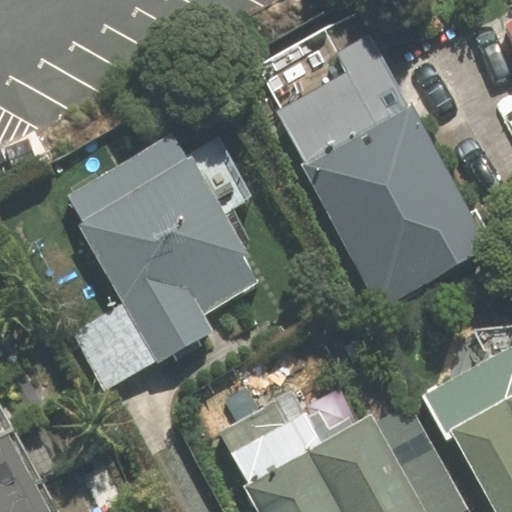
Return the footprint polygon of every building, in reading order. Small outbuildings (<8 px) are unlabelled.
[(511,25),(503,31),(511,46),(511,25)] [(271,121),(380,318),(491,257),(370,40),(335,60),(346,80),(271,121)] [(76,336),(109,395),(214,337),(202,315),(258,284),(178,140),(64,202),(124,310),(76,336)] [(511,511),(511,352),(428,399),(490,511),(511,511)] [(241,493),(250,511),(420,511),(370,422),(326,446),(300,400),(222,443),(248,490),(241,493)] [(370,422),(420,511),(465,511),(405,403),(370,422)] [(0,446),(16,438),(0,409),(0,446)] [(0,511),(57,511),(16,438),(0,446),(0,511)]
